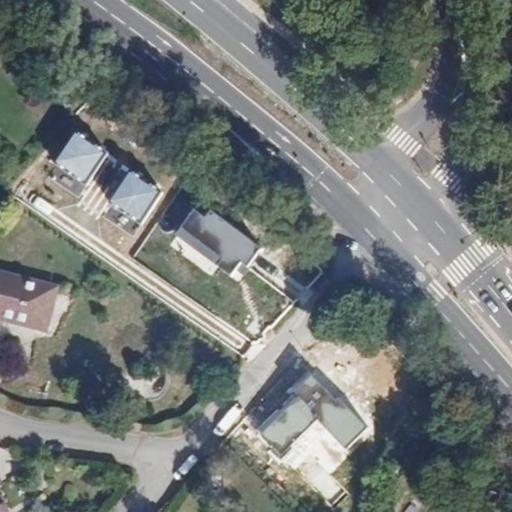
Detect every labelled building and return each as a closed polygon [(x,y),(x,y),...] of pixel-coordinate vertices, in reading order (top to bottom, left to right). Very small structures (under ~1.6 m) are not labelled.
[(128,113),(139,99),(123,87),(112,101),(128,113)] [(108,153),(75,132),(54,163),(87,184),(108,153)] [(162,190),(129,169),(108,202),(142,223),(162,190)] [(203,216),(192,208),(175,234),(239,278),(262,244),(209,208),(203,216)] [(0,318),(46,330),(57,288),(0,273),(0,318)] [(363,426),(309,372),(287,394),(290,398),(258,432),(281,455),(318,418),(345,445),(363,426)]
